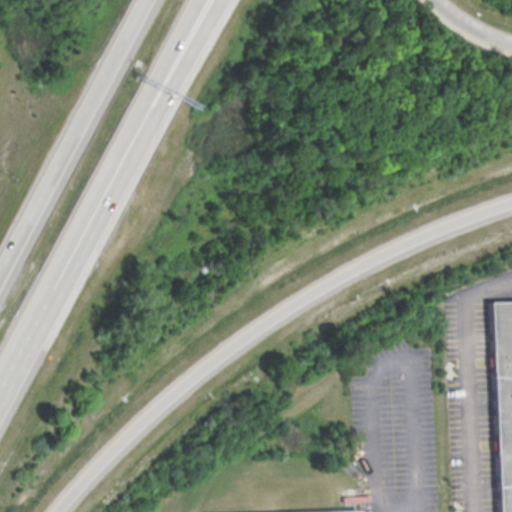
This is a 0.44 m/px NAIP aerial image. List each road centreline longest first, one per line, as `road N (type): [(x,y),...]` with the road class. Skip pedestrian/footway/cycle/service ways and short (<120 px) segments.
road 1 (motorway): [(55,511),(152,413),(238,343),(425,235),(511,202)]
road 2 (motorway): [(0,265),(137,0)]
road 3 (motorway): [(0,381),(119,156)]
road 4 (motorway): [(119,156),(149,120),(214,0)]
road 5 (motorway): [(119,156),(191,0)]
